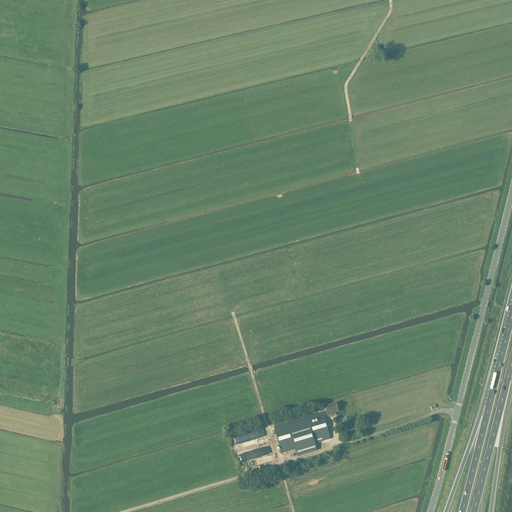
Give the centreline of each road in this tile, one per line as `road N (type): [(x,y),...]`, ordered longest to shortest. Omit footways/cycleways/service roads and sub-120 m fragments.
road 1 (tertiary): [(511,194),(430,511)]
road 2 (track): [(123,511),(279,464),(232,313)]
road 3 (track): [(273,198),(357,173),(347,78),(388,0)]
road 4 (motorway): [(473,511),(507,380)]
road 5 (motorway): [(490,511),(507,380)]
